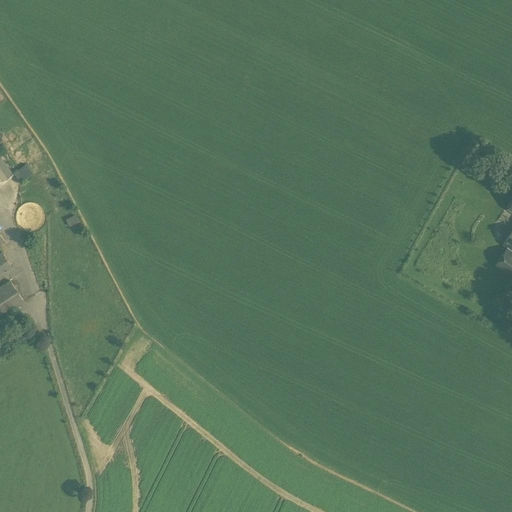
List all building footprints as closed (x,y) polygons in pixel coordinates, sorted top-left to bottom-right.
[(0,182),(12,174),(0,157),(0,182)] [(27,163),(14,169),(19,180),(32,173),(27,163)] [(511,211),(511,229),(502,245),(506,248),(494,265),(511,276),(511,202),(508,209),(511,211)] [(68,226),(78,221),(74,214),(64,219),(68,226)] [(0,276),(13,268),(2,251),(0,252),(0,276)] [(10,280),(0,286),(0,318),(24,302),(10,280)]
